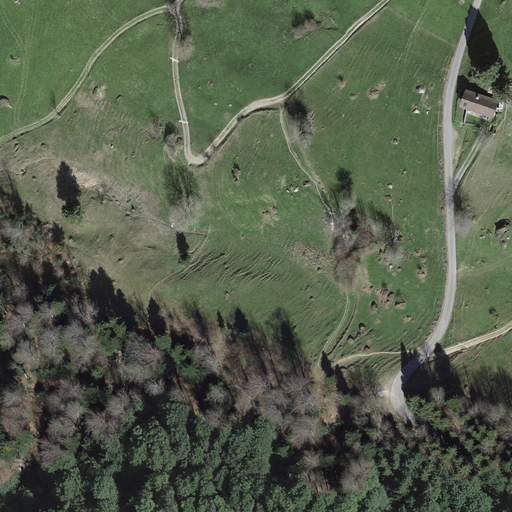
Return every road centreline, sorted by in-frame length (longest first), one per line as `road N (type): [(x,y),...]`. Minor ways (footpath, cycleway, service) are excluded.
road 1 (unclassified): [(494,511),(466,463),(405,417),(397,401),(403,377),(440,333),(448,304),(448,123),(460,50),(479,0)]
road 2 (track): [(280,100),(250,108),(206,157),(190,158),(175,69),(181,22),(173,11)]
road 3 (track): [(0,140),(56,111),(130,24),(173,11)]
road 4 (track): [(384,0),(280,100)]
